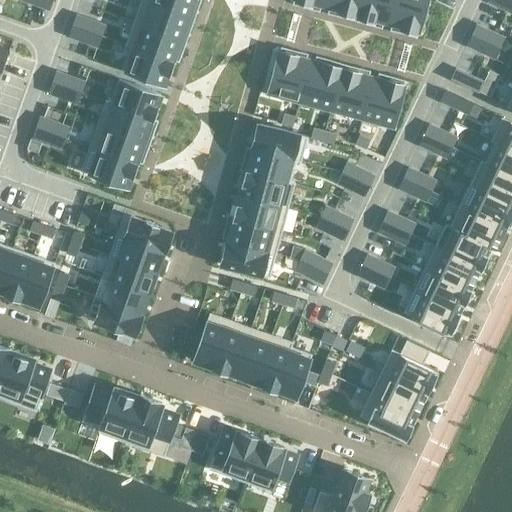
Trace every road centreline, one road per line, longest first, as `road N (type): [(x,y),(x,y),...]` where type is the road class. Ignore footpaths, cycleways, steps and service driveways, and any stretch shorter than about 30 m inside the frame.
road 1 (residential): [(421,468),(140,368)]
road 2 (residential): [(421,468),(511,282)]
road 3 (residential): [(191,222),(140,368)]
road 4 (residential): [(140,368),(0,317)]
